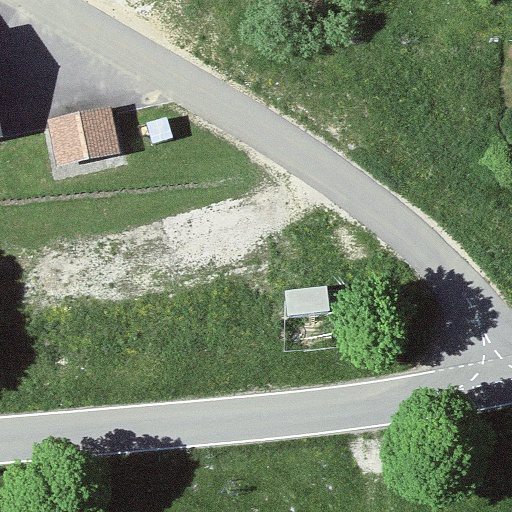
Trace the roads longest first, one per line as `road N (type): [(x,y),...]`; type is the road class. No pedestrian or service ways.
road 1 (residential): [(498,382),(468,301),(416,242),(264,139),(17,0)]
road 2 (tertiary): [(498,382),(0,444)]
